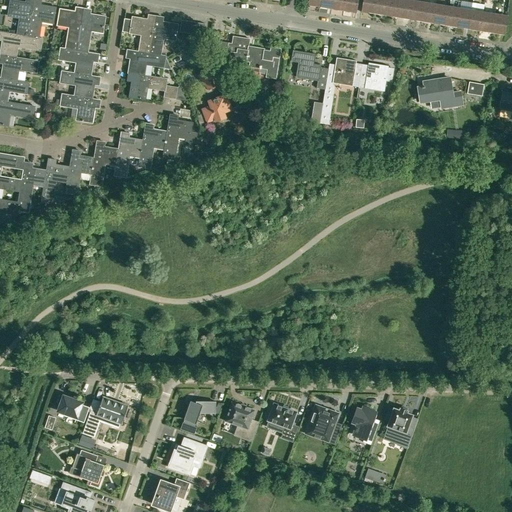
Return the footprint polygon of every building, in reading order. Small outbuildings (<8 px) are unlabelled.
[(17,34),(28,36),(34,0),(26,0),(26,2),(12,0),(10,0),(8,16),(20,18),(17,34)] [(41,0),(40,0),(34,0),(28,36),(39,38),(42,21),(53,23),(56,7),(41,5),(41,0)] [(333,0),(320,0),(320,6),(332,8),(333,0)] [(345,0),(333,0),(332,8),(344,10),(345,0)] [(356,12),(357,0),(345,0),(344,10),(356,12)] [(363,0),(362,11),(373,13),(375,0),(363,0)] [(387,0),(375,0),(373,13),(385,15),(387,0)] [(399,0),(387,0),(385,15),(397,17),(399,0)] [(409,19),(412,0),(399,0),(397,17),(409,19)] [(424,1),(417,0),(412,0),(409,19),(421,20),(424,1)] [(436,3),(424,1),(421,20),(433,22),(436,3)] [(448,5),(436,3),(433,22),(445,24),(448,5)] [(460,7),(448,5),(445,24),(457,26),(460,7)] [(66,48),(76,50),(84,8),(76,7),(75,11),(60,9),(57,25),(69,27),(66,48)] [(457,26),(468,28),(472,9),(460,7),(457,26)] [(76,50),(87,52),(91,30),(103,32),(105,16),(90,14),(91,9),(84,8),(76,50)] [(483,11),(472,9),(468,28),(480,30),(483,11)] [(480,30),(492,32),(495,13),(483,11),(480,30)] [(507,15),(495,13),(492,32),(504,34),(507,15)] [(125,18),(123,32),(141,35),(139,51),(150,53),(156,16),(149,14),(148,19),(132,16),(132,20),(125,18)] [(156,16),(150,53),(161,55),(163,38),(176,40),(178,24),(162,21),(163,17),(156,16)] [(39,38),(28,36),(17,34),(0,31),(0,39),(3,40),(0,55),(16,57),(18,46),(40,50),(42,39),(39,38)] [(192,34),(190,45),(203,38),(203,36),(192,34)] [(265,48),(256,47),(248,46),(250,39),(233,36),(232,43),(228,43),(228,45),(226,45),(227,43),(219,41),(217,49),(230,51),(230,56),(229,61),(240,63),(241,60),(249,61),(248,66),(251,67),(259,68),(261,68),(267,69),(266,74),(266,77),(276,78),(280,48),(271,47),(270,49),(270,51),(264,50),(265,48)] [(99,54),(87,52),(76,50),(66,48),(61,48),(59,59),(76,62),(75,73),(91,76),(93,61),(97,62),(99,54)] [(165,56),(161,55),(150,53),(139,51),(127,49),(126,56),(126,57),(131,58),(128,73),(151,76),(152,67),(163,69),(165,58),(165,56)] [(292,50),(291,61),(298,62),(295,77),(317,80),(316,88),(325,89),(326,82),(329,68),(320,67),(321,65),(313,64),(315,54),(292,50)] [(39,61),(16,57),(0,55),(0,62),(3,63),(1,77),(17,80),(19,69),(37,72),(39,61)] [(329,68),(326,82),(331,83),(332,83),(332,81),(359,85),(360,76),(354,75),(356,63),(336,59),(335,65),(329,64),(329,68)] [(360,76),(359,85),(385,89),(386,80),(392,81),(394,69),(388,68),(368,65),(366,77),(360,76)] [(207,68),(198,75),(208,89),(217,83),(207,68)] [(99,85),(99,84),(100,77),(91,76),(75,73),(62,71),(60,82),(78,85),(76,96),(92,99),(95,84),(99,85)] [(167,79),(151,76),(128,73),(127,81),(132,81),(130,97),(145,99),(147,87),(165,90),(166,85),(167,79)] [(28,82),(17,80),(1,77),(0,77),(0,100),(7,102),(9,91),(27,94),(28,82)] [(418,87),(420,101),(440,98),(441,107),(462,103),(460,92),(452,93),(450,77),(434,80),(434,82),(430,83),(429,81),(423,82),(424,86),(418,87)] [(469,81),(467,93),(481,95),(483,84),(469,81)] [(178,87),(171,86),(170,98),(176,98),(178,87)] [(511,93),(502,92),(499,107),(511,109),(511,93)] [(92,99),(76,96),(62,94),(60,105),(78,108),(76,119),(72,118),(72,119),(92,122),(95,107),(99,108),(100,100),(92,99)] [(223,112),(232,109),(227,94),(209,101),(211,106),(203,109),(207,121),(215,118),(216,119),(225,116),(223,112)] [(323,103),(319,123),(328,124),(333,96),(324,94),(323,103)] [(263,96),(261,103),(277,106),(278,98),(263,96)] [(0,123),(9,125),(10,114),(33,118),(35,106),(7,102),(0,100),(0,123)] [(314,102),(310,121),(319,123),(323,103),(314,102)] [(177,120),(178,115),(170,114),(167,131),(165,147),(163,157),(174,159),(178,136),(190,138),(189,141),(195,142),(197,133),(191,132),(192,122),(177,120)] [(356,120),(356,128),(364,129),(364,121),(356,120)] [(146,123),(143,140),(140,156),(139,166),(150,168),(154,145),(165,147),(167,131),(153,129),(154,124),(146,123)] [(50,134),(52,130),(54,127),(48,124),(45,131),(50,134)] [(129,154),(140,156),(143,140),(128,138),(129,133),(122,131),(119,149),(116,165),(115,174),(126,176),(129,154)] [(97,140),(95,158),(92,174),(90,183),(101,185),(105,163),(116,165),(119,149),(104,146),(105,141),(97,140)] [(70,167),(67,182),(66,192),(77,194),(80,172),(92,174),(95,158),(79,155),(80,150),(73,149),(70,167)] [(0,164),(24,169),(25,162),(24,161),(24,157),(0,152),(0,164)] [(46,171),(44,186),(42,201),(45,201),(52,203),(56,180),(67,182),(70,167),(55,164),(56,159),(48,158),(46,171)] [(18,202),(17,210),(28,211),(33,184),(44,186),(46,171),(32,168),(33,163),(25,162),(24,169),(22,180),(20,191),(18,202)] [(0,187),(20,191),(22,180),(0,176),(0,187)] [(18,202),(0,198),(0,210),(17,213),(17,210),(18,202)] [(83,402),(76,400),(63,395),(58,410),(65,413),(64,415),(84,422),(89,407),(82,405),(83,402)] [(93,437),(99,421),(101,416),(112,420),(110,424),(118,427),(120,423),(121,423),(121,424),(128,405),(127,405),(103,397),(103,396),(97,412),(91,410),(83,433),(93,437)] [(196,400),(196,402),(190,400),(184,419),(189,421),(189,423),(195,425),(199,413),(211,413),(215,401),(196,400)] [(225,421),(238,425),(244,427),(240,437),(252,441),(258,425),(250,422),(254,410),(232,402),(225,421)] [(274,403),(268,420),(285,427),(282,437),(292,441),(297,427),(292,425),(296,411),(274,403)] [(316,405),(308,427),(330,435),(327,441),(334,443),(341,424),(335,422),(338,413),(316,405)] [(360,414),(357,424),(353,434),(365,438),(364,441),(370,443),(378,421),(378,420),(378,421),(373,419),(375,411),(363,407),(362,409),(357,408),(356,413),(360,414)] [(393,407),(393,408),(393,410),(391,410),(389,409),(385,419),(387,419),(389,420),(387,425),(387,426),(388,426),(386,431),(399,436),(397,444),(396,445),(407,448),(414,428),(408,426),(412,417),(412,415),(413,414),(412,414),(407,412),(407,410),(400,408),(399,410),(394,408),(393,407)] [(55,418),(49,415),(45,427),(52,429),(55,418)] [(82,434),(78,444),(92,449),(96,440),(82,434)] [(177,466),(176,469),(189,474),(193,464),(190,463),(193,456),(202,460),(206,446),(184,438),(181,447),(179,446),(177,450),(175,449),(174,452),(172,451),(169,459),(171,459),(169,464),(177,466)] [(272,450),(264,447),(262,453),(269,456),(272,450)] [(91,480),(90,484),(98,487),(102,478),(101,478),(102,476),(100,475),(104,464),(95,461),(97,455),(81,450),(79,454),(77,453),(73,465),(72,467),(79,469),(79,470),(82,470),(80,476),(82,477),(91,480)] [(368,468),(365,477),(375,481),(378,472),(368,468)] [(161,481),(158,489),(153,503),(160,506),(160,507),(161,509),(164,510),(166,510),(166,508),(169,509),(174,496),(184,499),(189,482),(176,478),(174,485),(161,481)] [(64,498),(62,504),(70,507),(68,511),(86,511),(88,508),(91,508),(91,506),(92,507),(92,506),(91,506),(93,502),(94,499),(90,498),(92,492),(63,481),(58,496),(64,498)]
